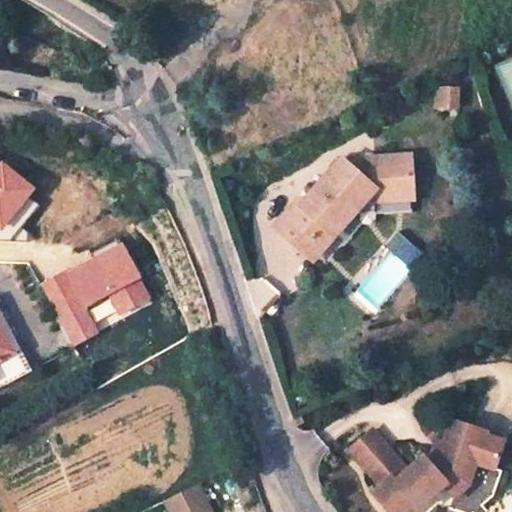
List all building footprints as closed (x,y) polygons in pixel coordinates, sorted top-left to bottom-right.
[(511,68),(495,76),(511,113),(511,68)] [(338,176),(336,178),(302,216),(299,213),(277,238),(301,258),(311,246),(323,257),(363,210),(410,207),(408,167),(369,169),(370,180),(351,182),(351,180),(348,177),(347,176),(344,175),(339,176),(338,176)] [(399,231),(387,245),(413,268),(425,255),(399,231)] [(323,257),(311,246),(301,258),(312,268),(323,257)] [(0,330),(0,362),(10,356),(1,338),(3,336),(0,330)] [(6,335),(3,336),(1,338),(10,356),(15,354),(6,335)] [(372,431),(349,451),(381,487),(373,494),(388,511),(406,511),(414,506),(418,509),(446,484),(455,476),(470,481),(476,464),(494,470),(503,441),(485,435),(487,433),(450,420),(438,456),(434,454),(426,461),(422,457),(407,470),(372,431)] [(446,484),(457,496),(469,485),(470,481),(455,476),(446,484)] [(197,484),(166,500),(171,511),(210,511),(211,511),(197,484)]
